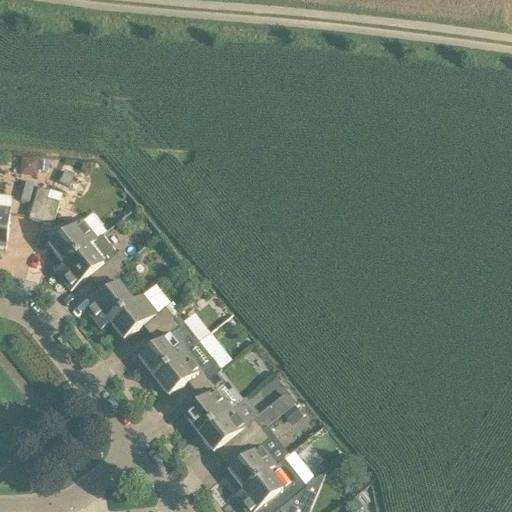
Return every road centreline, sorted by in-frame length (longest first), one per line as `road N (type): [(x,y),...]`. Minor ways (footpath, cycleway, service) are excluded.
road 1 (residential): [(138,460),(29,318),(0,306)]
road 2 (residential): [(0,508),(34,510),(106,491),(138,460)]
